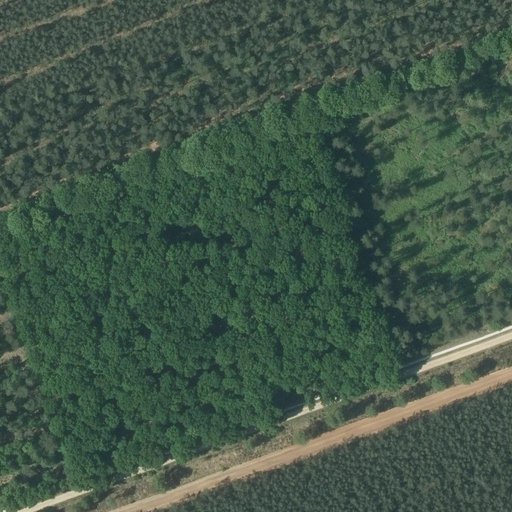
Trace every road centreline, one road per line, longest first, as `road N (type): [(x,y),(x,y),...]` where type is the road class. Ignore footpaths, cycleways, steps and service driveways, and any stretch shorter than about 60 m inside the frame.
road 1 (track): [(511,42),(0,226)]
road 2 (track): [(23,511),(511,336)]
road 3 (track): [(129,511),(511,373)]
